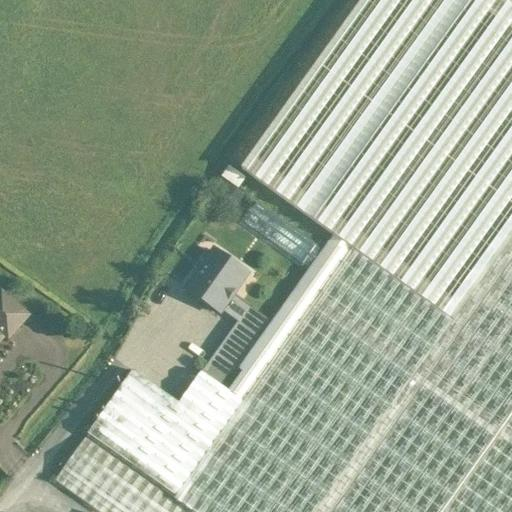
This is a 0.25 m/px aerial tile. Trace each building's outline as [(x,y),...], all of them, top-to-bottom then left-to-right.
[(511,50),(440,0),(383,0),(254,182),(333,238),(351,251),(452,322),(511,237),(511,50)] [(310,268),(324,247),(258,204),(244,225),(310,268)] [(332,490),(317,511),(443,511),(511,415),(511,237),(452,322),(332,490)] [(333,238),(272,324),(271,323),(238,370),(242,373),(228,392),(229,393),(218,409),(232,419),(351,251),(333,238)] [(174,500),(190,511),(317,511),(332,490),(452,322),(351,251),(232,419),(174,500)] [(217,254),(200,278),(198,276),(188,290),(221,314),(233,297),(248,275),(217,254)] [(29,317),(2,293),(0,295),(0,310),(3,313),(20,328),(29,317)] [(271,323),(233,297),(222,312),(238,323),(202,373),(228,392),(242,373),(238,370),(271,323)] [(145,357),(56,482),(74,495),(140,402),(163,370),(145,357)] [(190,511),(174,500),(232,419),(218,409),(163,370),(140,402),(74,495),(98,511),(190,511)] [(511,511),(511,415),(443,511),(511,511)]
